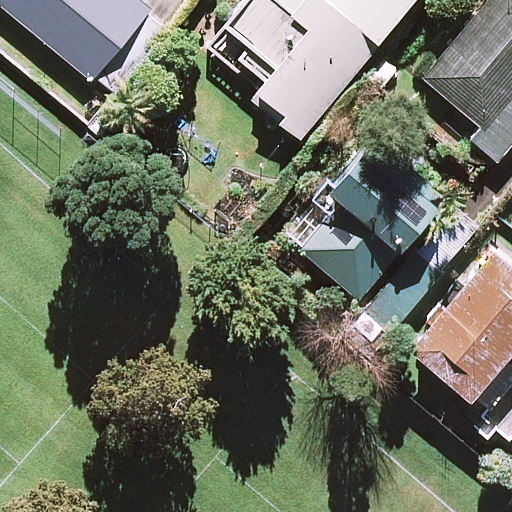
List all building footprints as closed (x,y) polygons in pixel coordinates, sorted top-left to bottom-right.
[(0,0),(94,77),(152,7),(143,0),(0,0)] [(412,0),(246,0),(229,20),(254,41),(243,55),(269,77),(254,95),(302,135),(412,0)] [(511,0),(490,0),(424,75),(481,124),(472,135),(498,158),(511,141),(511,0)] [(439,203),(370,142),(332,185),(346,197),(302,247),(357,295),(439,203)] [(511,348),(511,261),(494,247),(412,344),(488,407),(511,378),(511,359),(507,355),(511,348)]
